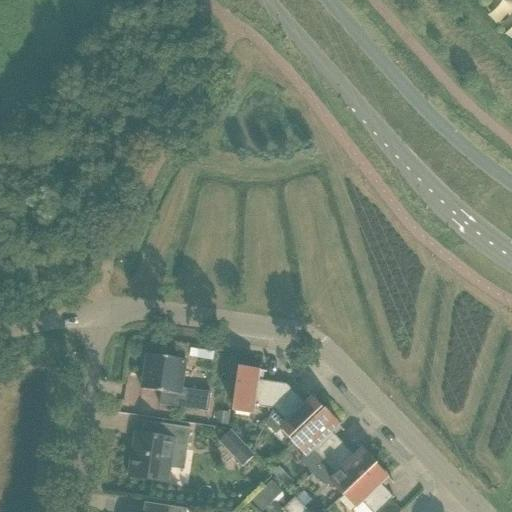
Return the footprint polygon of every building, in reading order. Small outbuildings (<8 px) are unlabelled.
[(213,361),(214,352),(198,350),(191,349),(189,357),(197,358),(213,361)] [(186,360),(147,354),(142,389),(161,392),(159,405),(208,412),(211,393),(182,388),(186,360)] [(274,409),(287,384),(258,380),(259,370),(241,368),(234,412),(253,415),(254,406),(274,409)] [(307,405),(287,384),(274,409),(288,424),(281,430),(294,443),(326,412),(314,399),(307,405)] [(217,411),(216,423),(228,425),(230,412),(217,411)] [(326,412),(294,443),(305,454),(303,456),(303,464),(313,474),(344,444),(332,431),(338,425),(326,412)] [(172,460),(178,461),(179,449),(187,450),(191,428),(171,425),(169,439),(135,433),(128,477),(168,483),(172,460)] [(242,467),(255,455),(231,430),(219,442),(242,467)] [(356,457),(344,444),(313,474),(323,485),(331,485),(333,483),(343,495),(376,464),(363,451),(356,457)] [(376,464),(343,495),(356,508),(362,502),(371,511),(378,511),(394,497),(381,484),(388,477),(376,464)] [(279,468),(273,474),(276,477),(282,471),(279,468)] [(309,511),(295,497),(282,510),(283,511),(309,511)]
